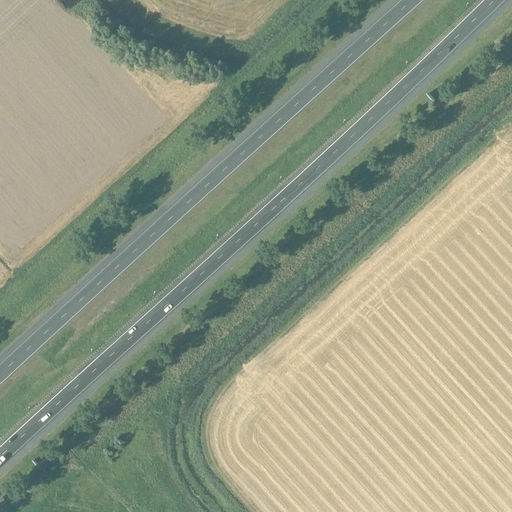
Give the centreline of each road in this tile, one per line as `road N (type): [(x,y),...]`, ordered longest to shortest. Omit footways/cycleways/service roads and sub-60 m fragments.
road 1 (motorway): [(0,458),(493,0)]
road 2 (motorway): [(413,0),(0,376)]
